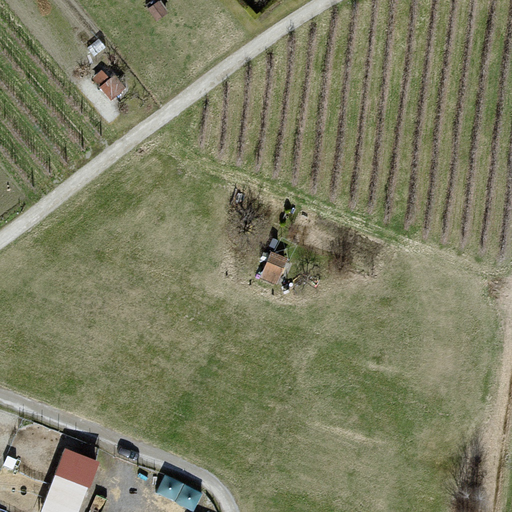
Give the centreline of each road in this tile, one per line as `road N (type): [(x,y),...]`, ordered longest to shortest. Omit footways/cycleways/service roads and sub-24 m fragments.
road 1 (residential): [(0,240),(327,0)]
road 2 (track): [(0,400),(185,475),(215,496),(222,511)]
